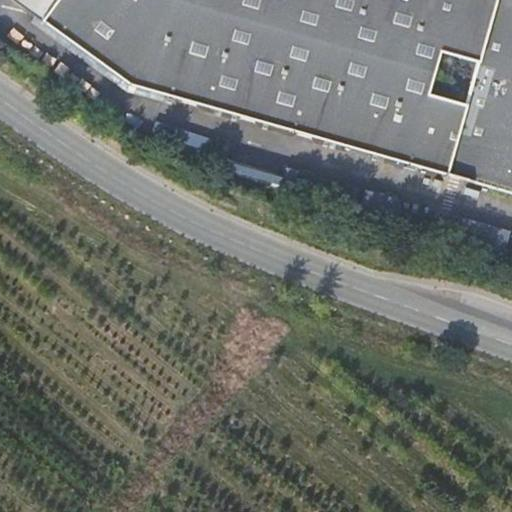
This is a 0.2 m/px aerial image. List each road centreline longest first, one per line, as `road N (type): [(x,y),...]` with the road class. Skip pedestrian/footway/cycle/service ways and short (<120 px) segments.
road 1 (tertiary): [(511,341),(300,268),(176,214),(0,97)]
road 2 (track): [(511,410),(282,330),(0,170)]
road 3 (track): [(282,330),(119,511)]
